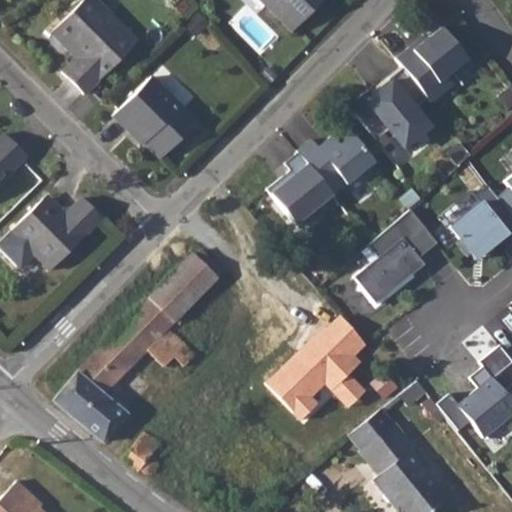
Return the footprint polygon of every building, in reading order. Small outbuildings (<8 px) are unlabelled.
[(103,20),(82,0),(49,35),(75,60),(60,75),(82,95),(124,53),(135,41),(108,15),(103,20)] [(91,0),(82,0),(103,20),(108,15),(91,0)] [(268,0),(265,3),(292,30),(320,0),(268,0)] [(406,46),(391,58),(397,66),(399,68),(424,98),(427,102),(449,84),(442,77),(463,60),(437,27),(424,38),(409,50),(406,46)] [(406,46),(409,50),(424,38),(421,34),(406,46)] [(385,79),(399,68),(397,66),(368,90),(371,94),(386,81),(385,79)] [(424,98),(399,68),(385,79),(386,81),(371,94),(368,90),(366,88),(345,106),(373,140),(385,129),(400,147),(425,127),(411,109),(424,98)] [(152,79),(116,117),(134,135),(137,132),(146,140),(164,159),(198,124),(152,79)] [(308,139),(294,151),(295,153),(329,195),(330,196),(344,185),(349,191),(363,180),(358,174),(372,163),(342,126),(315,148),(308,139)] [(0,185),(25,159),(3,136),(0,138),(0,185)] [(329,195),(295,153),(282,163),(287,170),(264,189),(292,225),(329,195)] [(494,196),(511,218),(511,171),(501,181),(506,187),(494,196)] [(488,215),(501,205),(494,196),(485,185),(472,195),(477,202),(446,227),(456,239),(453,242),(465,257),(468,254),(475,249),(479,254),(504,234),(488,215)] [(38,205),(0,245),(0,260),(14,273),(21,273),(31,262),(46,277),(97,224),(77,205),(57,225),(38,205)] [(511,218),(501,205),(488,215),(504,234),(511,227),(511,218)] [(434,243),(407,210),(365,246),(374,257),(351,277),(375,306),(423,264),(417,258),(434,243)] [(473,259),(479,254),(475,249),(468,254),(473,259)] [(176,268),(147,298),(172,323),(201,292),(214,278),(190,253),(176,268)] [(75,372),(50,400),(68,414),(102,441),(123,413),(101,394),(144,350),(161,367),(173,357),(182,366),(193,355),(166,328),(172,323),(147,298),(75,372)] [(477,362),(490,379),(511,362),(498,344),(477,362)] [(511,412),(511,405),(480,366),(466,378),(475,388),(454,406),(481,438),(511,412)] [(378,409),(346,435),(358,450),(356,451),(374,475),(371,478),(389,500),(388,502),(395,511),(427,511),(445,498),(406,450),(410,447),(392,423),(391,423),(378,409)] [(133,445),(123,458),(144,474),(149,475),(152,474),(155,471),(156,468),(156,465),(154,462),(152,459),(149,458),(146,457),(157,444),(142,433),(133,445)] [(18,481),(0,499),(0,511),(43,511),(40,509),(43,506),(18,481)]
